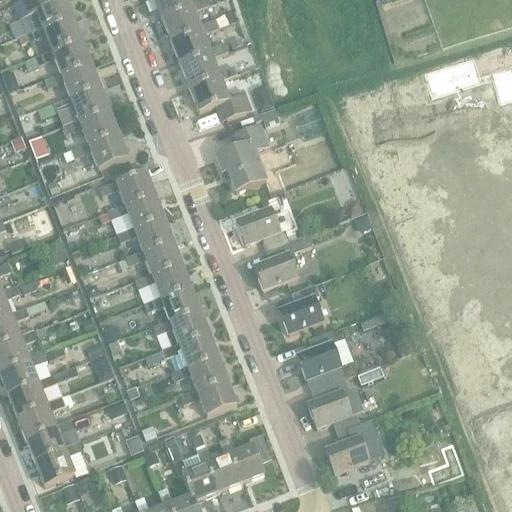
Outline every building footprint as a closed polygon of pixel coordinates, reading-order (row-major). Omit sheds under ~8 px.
[(59,0),(33,0),(14,8),(17,14),(20,22),(27,19),(32,34),(42,31),(43,34),(73,22),(64,0),(59,0),(60,0),(59,0)] [(152,0),(162,23),(192,11),(193,14),(209,8),(206,0),(205,0),(190,6),(188,0),(152,0)] [(192,11),(162,23),(171,46),(202,35),(202,38),(218,32),(216,25),(215,23),(199,29),(193,14),(192,11)] [(235,11),(225,14),(228,20),(230,27),(240,23),(235,11)] [(45,39),(51,53),(52,57),(82,45),(73,22),(43,34),(42,31),(32,34),(26,37),(29,44),(29,45),(45,39)] [(171,46),(180,69),(210,57),(212,61),(228,55),(224,46),(208,52),(202,38),(202,35),(171,46)] [(26,37),(18,40),(21,47),(29,44),(26,37)] [(240,41),(229,45),(232,52),(243,48),(240,41)] [(54,62),(60,77),(61,80),(91,68),(82,45),(52,57),(51,53),(35,60),(38,69),(54,62)] [(180,69),(189,92),(219,80),(221,84),(236,77),(234,69),(218,76),(212,61),(210,57),(180,69)] [(35,60),(24,64),(27,73),(38,69),(35,60)] [(63,85),(69,100),(70,103),(100,91),(91,68),(61,80),(60,77),(44,83),(47,92),(63,85)] [(455,72),(409,88),(417,108),(463,94),(455,72)] [(492,114),(511,108),(511,72),(482,82),(492,114)] [(219,80),(189,92),(198,115),(216,109),(221,123),(250,112),(242,93),(226,99),(221,84),(219,80)] [(72,109),(78,123),(79,127),(109,115),(100,91),(70,103),(69,100),(53,106),(56,115),(72,109)] [(271,97),(258,102),(261,113),(275,108),(271,97)] [(53,106),(37,113),(40,122),(56,115),(53,106)] [(22,111),(15,113),(18,121),(25,118),(22,111)] [(252,120),(254,127),(262,124),(265,131),(279,127),(275,113),(252,120)] [(81,132),(87,146),(88,149),(118,137),(109,115),(79,127),(78,123),(62,129),(65,138),(81,132)] [(462,130),(429,139),(435,158),(468,149),(462,130)] [(237,153),(216,161),(222,177),(227,175),(235,196),(266,185),(255,155),(268,151),(260,131),(232,141),(237,153)] [(511,131),(485,139),(490,158),(511,152),(511,131)] [(88,149),(87,146),(71,152),(71,154),(63,157),(66,165),(74,161),(90,155),(98,173),(128,161),(118,137),(88,149)] [(40,139),(27,144),(35,162),(48,157),(40,139)] [(21,140),(11,144),(15,155),(25,151),(21,140)] [(351,162),(334,164),(337,195),(355,193),(351,162)] [(118,193),(123,208),(125,211),(154,200),(145,176),(116,187),(115,185),(98,191),(102,200),(118,193)] [(56,184),(47,188),(51,200),(61,196),(56,184)] [(127,217),(132,231),(134,235),(164,223),(154,200),(125,211),(123,208),(108,215),(111,223),(127,217)] [(351,205),(349,211),(352,218),(364,213),(359,202),(351,205)] [(261,243),(265,255),(288,246),(284,234),(279,236),(270,213),(236,226),(245,249),(261,243)] [(363,221),(355,226),(362,236),(370,231),(363,221)] [(136,240),(142,255),(143,259),(173,247),(164,223),(134,235),(132,231),(116,237),(120,246),(136,240)] [(79,239),(67,244),(71,255),(83,251),(79,239)] [(288,246),(265,255),(269,265),(254,271),(263,295),(297,282),(293,271),(298,269),(294,257),(311,250),(307,239),(288,246)] [(24,241),(8,247),(10,248),(12,256),(28,250),(24,241)] [(61,244),(45,250),(51,267),(68,260),(61,244)] [(145,263),(150,278),(152,282),(182,271),(173,247),(143,259),(142,255),(126,261),(129,269),(145,263)] [(504,263),(451,278),(457,299),(509,285),(504,263)] [(0,299),(2,298),(1,294),(0,292),(0,278),(10,275),(6,266),(0,268),(0,299)] [(71,268),(61,272),(67,287),(76,283),(71,268)] [(154,287),(160,301),(161,304),(191,292),(182,271),(152,282),(150,278),(134,284),(138,293),(154,287)] [(18,289),(21,298),(33,295),(30,285),(18,289)] [(0,299),(0,324),(11,320),(10,316),(4,303),(19,297),(15,289),(1,294),(2,298),(0,299)] [(279,315),(288,338),(322,325),(313,302),(319,300),(314,289),(291,298),(295,308),(279,315)] [(163,310),(168,324),(170,327),(200,315),(191,292),(161,304),(160,301),(144,307),(133,311),(136,321),(147,316),(163,310)] [(0,324),(0,350),(20,342),(18,338),(13,325),(28,319),(47,312),(44,304),(25,312),(24,310),(10,316),(11,320),(0,324)] [(172,333),(178,347),(179,351),(209,339),(200,315),(170,327),(168,324),(153,330),(156,339),(172,333)] [(82,326),(86,337),(95,334),(91,323),(82,326)] [(117,329),(102,335),(107,348),(108,348),(118,344),(122,342),(117,329)] [(0,350),(0,376),(29,365),(28,361),(23,348),(46,339),(43,331),(34,335),(33,332),(32,330),(20,334),(21,337),(18,338),(20,342),(0,350)] [(309,344),(313,355),(297,361),(306,384),(340,370),(331,348),(336,346),(332,335),(309,344)] [(181,357),(186,371),(188,374),(218,362),(209,339),(179,351),(178,347),(145,360),(148,369),(181,357)] [(100,344),(88,349),(93,362),(105,357),(100,344)] [(118,344),(108,348),(112,356),(121,352),(118,344)] [(61,350),(43,358),(46,364),(46,365),(64,358),(61,350)] [(0,376),(0,381),(7,400),(38,388),(37,384),(31,370),(46,364),(43,358),(42,355),(28,361),(29,365),(0,376)] [(195,394),(196,397),(227,385),(218,362),(188,374),(186,371),(170,377),(174,385),(190,379),(195,394)] [(74,370),(66,374),(69,382),(77,378),(74,370)] [(380,372),(357,380),(361,390),(383,381),(380,372)] [(7,400),(34,467),(65,455),(63,451),(58,437),(72,431),(69,422),(54,428),(49,415),(64,409),(72,406),(69,397),(60,401),(46,407),(40,393),(69,382),(66,374),(65,373),(52,378),(37,384),(38,388),(7,400)] [(196,397),(195,394),(179,400),(183,409),(199,403),(206,421),(236,409),(227,385),(196,397)] [(136,390),(126,394),(130,403),(139,400),(136,390)] [(331,426),(336,438),(359,429),(359,428),(370,424),(367,413),(355,418),(350,420),(340,396),(306,409),(316,432),(331,426)] [(124,404),(108,410),(112,420),(128,415),(124,404)] [(511,407),(482,416),(488,436),(511,429),(511,407)] [(151,429),(140,433),(144,444),(156,440),(151,429)] [(359,429),(336,438),(340,447),(324,453),(334,478),(368,464),(359,441),(364,439),(359,429)] [(199,438),(190,441),(195,455),(204,451),(202,449),(203,448),(199,438)] [(218,445),(225,461),(228,459),(240,489),(264,479),(259,469),(271,464),(260,438),(248,443),(251,450),(234,457),(227,442),(218,445)] [(138,441),(122,447),(126,460),(143,454),(138,441)] [(65,455),(34,467),(44,491),(74,479),(67,460),(82,454),(78,445),(63,451),(65,455)] [(182,480),(190,500),(191,500),(194,508),(217,499),(205,469),(202,470),(187,476),(181,461),(178,451),(168,454),(172,464),(179,481),(182,480)] [(195,455),(202,470),(205,469),(217,499),(240,489),(228,459),(225,461),(210,467),(204,451),(195,455)] [(154,455),(143,459),(147,469),(158,465),(154,455)] [(120,469),(110,473),(115,487),(125,482),(120,469)] [(90,481),(77,486),(82,497),(94,492),(90,481)] [(74,487),(63,492),(68,506),(80,501),(74,487)] [(158,496),(164,511),(167,509),(167,511),(195,511),(194,508),(191,500),(190,500),(172,507),(166,493),(158,496)] [(335,511),(365,511),(366,511),(362,497),(333,504),(335,511)] [(134,505),(137,511),(167,511),(167,509),(164,511),(160,511),(147,511),(143,502),(134,505)]
